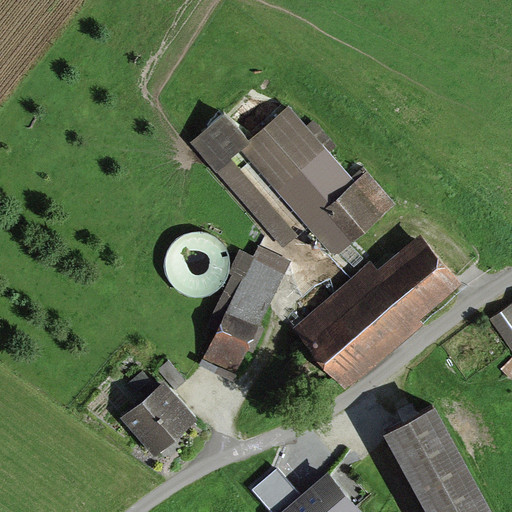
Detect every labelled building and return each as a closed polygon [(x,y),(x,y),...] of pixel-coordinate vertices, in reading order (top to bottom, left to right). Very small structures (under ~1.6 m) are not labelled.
[(228,109),(190,141),(287,251),(317,225),(338,249),(393,202),(367,172),(354,184),(289,110),(255,140),(228,109)] [(168,286),(203,294),(216,239),(181,230),(168,286)] [(452,278),(417,237),(377,270),(370,261),(294,325),(344,384),(421,320),(414,311),(452,278)] [(289,261),(258,246),(206,353),(237,368),(289,261)] [(511,300),(493,315),(511,339),(511,300)] [(162,382),(122,416),(154,455),(194,421),(162,382)] [(491,511),(432,402),(382,429),(427,511),(491,511)] [(281,511),(351,511),(359,506),(329,471),(281,511)]
